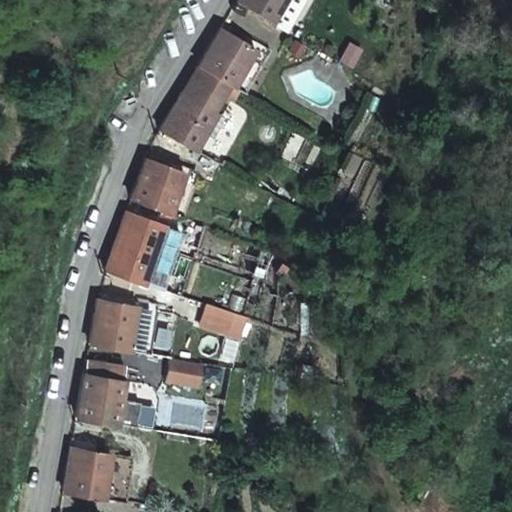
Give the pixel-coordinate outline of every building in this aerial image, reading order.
[(236,0),(236,1),(269,22),(283,0),(236,0)] [(231,87),(254,48),(220,27),(197,66),(199,67),(228,85),(231,87)] [(243,94),(269,49),(258,43),(254,48),(231,87),(243,94)] [(159,129),(194,151),(202,135),(210,140),(223,118),(213,112),(228,85),(199,67),(183,94),(181,92),(159,129)] [(129,200),(181,220),(197,178),(145,157),(129,200)] [(219,167),(223,161),(217,157),(213,163),(219,167)] [(215,174),(219,167),(213,163),(209,169),(215,174)] [(168,228),(125,212),(105,267),(104,270),(141,283),(147,264),(154,267),(168,228)] [(88,343),(128,350),(150,354),(157,311),(135,307),(96,300),(88,343)] [(208,304),(202,324),(231,333),(237,313),(208,304)] [(169,357),(166,378),(198,382),(201,361),(169,357)] [(122,380),(83,373),(75,417),(114,424),(119,400),(122,380)] [(119,400),(114,424),(134,428),(138,403),(119,400)] [(61,491),(100,499),(108,455),(69,447),(61,491)]
